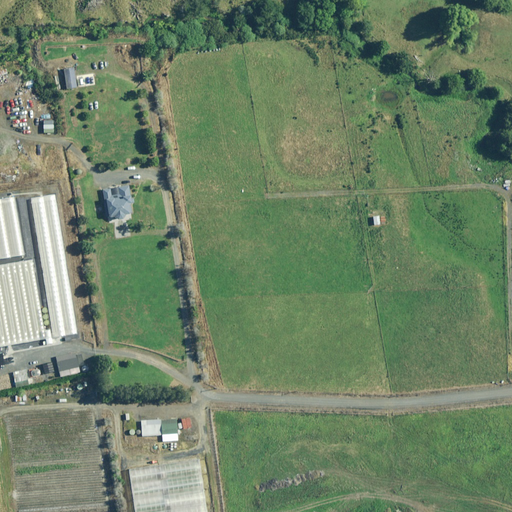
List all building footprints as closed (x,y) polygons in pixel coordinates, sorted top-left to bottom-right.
[(75,88),(73,68),(63,69),(65,89),(75,88)] [(124,213),(130,212),(128,205),(131,204),(127,185),(100,190),(103,205),(105,217),(113,216),(114,217),(115,218),(115,219),(116,219),(117,220),(118,220),(119,220),(120,220),(121,220),(122,219),(123,218),(124,217),(124,216),(124,215),(124,214),(124,213)] [(50,325),(53,339),(78,335),(56,194),(30,198),(47,304),(50,325)] [(39,306),(31,260),(0,265),(0,346),(50,338),(49,329),(44,330),(39,306)] [(79,372),(75,353),(55,358),(60,377),(79,372)] [(33,384),(30,369),(12,372),(15,388),(33,384)] [(177,434),(176,423),(141,425),(141,436),(177,434)]
